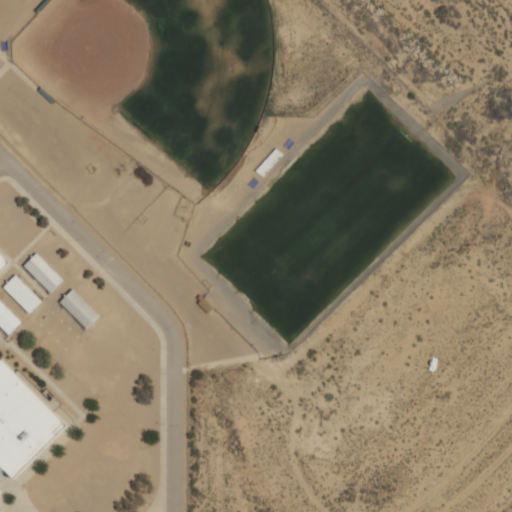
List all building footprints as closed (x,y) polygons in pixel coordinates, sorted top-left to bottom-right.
[(0,274),(11,264),(0,252),(0,274)] [(22,266),(49,293),(62,280),(35,253),(22,266)] [(40,301),(14,275),(1,288),(28,314),(40,301)] [(99,316),(71,289),(58,302),(85,329),(99,316)] [(0,326),(8,334),(20,322),(0,302),(0,326)] [(66,425),(2,360),(0,361),(0,494),(9,486),(6,483),(66,425)]
